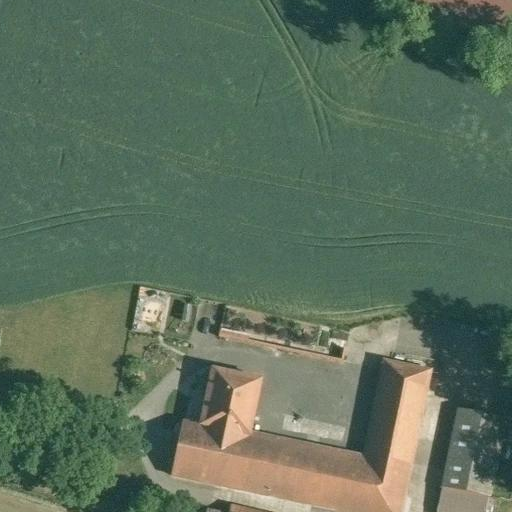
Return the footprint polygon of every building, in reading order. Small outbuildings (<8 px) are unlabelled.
[(511,31),(425,0),(415,0),(412,9),(507,44),(511,31)] [(511,30),(511,5),(496,0),(425,0),(511,31),(511,30)] [(354,311),(230,285),(226,306),(349,332),(354,311)] [(349,332),(226,306),(219,338),(343,363),(349,332)] [(401,511),(430,372),(385,363),(365,459),(329,451),(319,496),(242,480),(240,491),(341,511),(401,511)] [(262,380),(213,370),(201,426),(250,437),(251,435),(262,380)] [(486,511),(506,420),(459,410),(437,511),(486,511)] [(329,451),(251,435),(250,437),(201,426),(185,423),(174,477),(240,491),(242,480),(319,496),(329,451)]
